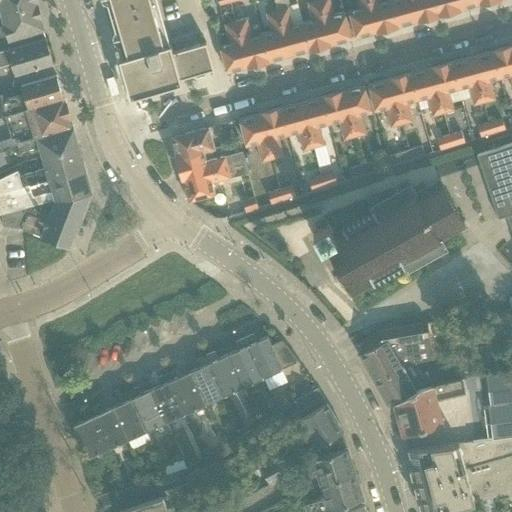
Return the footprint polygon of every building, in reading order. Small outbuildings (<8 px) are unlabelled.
[(0,0),(0,13),(35,3),(34,0),(0,0)] [(206,42),(180,49),(172,51),(170,43),(163,45),(150,0),(109,0),(110,2),(106,3),(114,31),(118,30),(122,43),(118,44),(122,57),(118,58),(126,84),(135,81),(139,95),(181,82),(180,78),(194,74),(195,78),(205,75),(204,71),(213,68),(206,42)] [(305,0),(306,2),(311,20),(302,22),(309,50),(330,44),(317,0),(305,0)] [(329,0),(317,0),(330,44),(351,39),(344,11),(333,14),(329,0)] [(356,0),(358,7),(348,10),(356,37),(376,32),(367,0),(356,0)] [(379,0),(367,0),(376,32),(397,26),(390,0),(385,0),(380,1),(379,0)] [(390,0),(397,26),(418,21),(412,0),(390,0)] [(412,0),(418,21),(439,15),(434,0),(412,0)] [(434,0),(439,15),(459,10),(456,0),(434,0)] [(456,0),(459,10),(480,4),(478,0),(456,0)] [(0,40),(7,38),(24,34),(43,28),(35,3),(0,13),(0,14),(4,26),(0,27),(0,40)] [(288,7),(276,10),(289,55),(309,50),(302,22),(297,4),(288,7)] [(270,31),(261,34),(268,61),(289,55),(276,10),(265,13),(270,31)] [(246,18),(235,21),(248,66),(268,61),(261,34),(251,36),(246,18)] [(229,42),(219,45),(221,53),(226,71),(226,72),(248,66),(235,21),(225,24),(229,42)] [(0,50),(0,66),(11,63),(15,75),(22,72),(34,69),(52,63),(53,63),(46,38),(26,43),(15,46),(0,50)] [(511,45),(492,50),(500,78),(509,76),(511,88),(511,45)] [(492,50),(472,56),(484,102),(495,99),(490,81),(500,78),(492,50)] [(472,56),(451,62),(458,89),(467,87),(472,105),(484,102),(472,56)] [(451,62),(430,67),(443,113),(453,110),(448,92),(458,89),(451,62)] [(430,67),(410,73),(417,100),(427,98),(432,116),(443,113),(430,67)] [(410,73),(389,78),(401,124),(412,121),(407,103),(417,100),(410,73)] [(63,97),(56,75),(21,85),(24,95),(22,95),(21,93),(8,96),(9,99),(4,100),(1,94),(0,94),(0,117),(6,114),(63,97)] [(389,78),(368,84),(373,103),(375,111),(386,109),(390,127),(401,124),(389,78)] [(363,85),(342,91),(355,137),(365,134),(360,116),(371,113),(369,104),(363,85)] [(342,91),(322,96),(329,125),(338,122),(343,140),(355,137),(342,91)] [(322,96),(301,102),(314,148),(324,145),(319,127),(329,125),(322,96)] [(13,136),(0,141),(0,148),(1,151),(17,144),(17,142),(20,141),(71,126),(63,97),(6,114),(13,136)] [(301,102),(281,107),(288,136),(297,133),(302,151),(314,148),(301,102)] [(281,107),(260,113),(272,159),(283,156),(278,138),(288,136),(281,107)] [(260,113),(239,118),(247,147),(256,144),(261,162),(272,159),(260,113)] [(501,119),(490,123),(492,133),(505,129),(501,119)] [(490,123),(477,127),(480,137),(492,133),(490,123)] [(38,146),(41,156),(77,146),(71,126),(20,141),(17,142),(20,151),(38,146)] [(208,127),(171,137),(176,158),(203,151),(204,152),(214,149),(208,127)] [(461,132),(449,135),(452,146),(464,142),(461,132)] [(449,135),(436,139),(439,149),(452,146),(449,135)] [(511,142),(477,155),(498,218),(506,216),(511,232),(511,142)] [(0,177),(0,193),(28,185),(84,168),(77,146),(41,156),(43,162),(17,170),(0,177)] [(421,146),(404,151),(407,160),(424,154),(421,146)] [(203,151),(176,158),(182,179),(245,162),(242,152),(206,161),(204,152),(203,151)] [(404,151),(387,156),(390,165),(407,160),(404,151)] [(374,160),(362,164),(365,173),(377,169),(374,160)] [(245,162),(182,179),(188,201),(215,193),(212,183),(248,173),(245,162)] [(362,164),(350,169),(352,177),(365,173),(362,164)] [(0,213),(56,199),(56,200),(90,190),(84,168),(28,185),(0,193),(0,213)] [(332,172),(320,176),(323,187),(335,183),(332,172)] [(320,176),(308,180),(312,190),(323,187),(320,176)] [(334,236),(329,225),(313,234),(322,250),(327,247),(337,266),(353,294),(373,283),(374,286),(376,285),(375,282),(378,280),(379,283),(381,282),(379,280),(383,278),(384,280),(386,279),(385,277),(388,275),(389,277),(391,276),(389,274),(393,272),(394,275),(396,274),(395,271),(398,269),(399,272),(401,271),(400,269),(403,267),(406,272),(446,250),(441,241),(466,227),(441,182),(416,196),(410,187),(371,209),(374,214),(370,216),(368,214),(367,215),(368,217),(365,219),(364,216),(362,217),(363,220),(360,222),(358,219),(357,220),(358,223),(355,224),(354,222),(352,223),(353,225),(349,227),(348,225),(347,226),(348,228),(345,230),(343,228),(342,229),(343,231),(334,236)] [(292,185),(279,189),(282,200),(295,195),(292,185)] [(279,189),(268,193),(271,203),(282,200),(279,189)] [(56,199),(0,213),(3,225),(21,228),(69,247),(91,192),(90,190),(56,200),(56,199)] [(254,197),(242,201),(245,211),(247,211),(257,207),(254,197)] [(360,354),(359,355),(374,382),(403,365),(415,362),(418,361),(415,340),(428,338),(426,324),(396,329),(377,332),(382,341),(360,354)] [(253,333),(244,337),(263,377),(298,361),(281,340),(271,344),(267,335),(256,340),(253,333)] [(239,348),(228,353),(243,386),(263,377),(244,337),(236,341),(239,348)] [(215,350),(206,355),(224,395),(243,386),(228,353),(218,357),(215,350)] [(200,366),(189,370),(205,404),(224,395),(206,355),(197,359),(200,366)] [(388,406),(395,402),(417,389),(433,386),(425,371),(420,372),(415,362),(403,365),(374,382),(388,406)] [(176,368),(167,372),(186,412),(205,404),(189,370),(179,375),(176,368)] [(511,371),(480,376),(484,407),(511,403),(511,371)] [(161,383),(151,388),(166,421),(186,412),(167,372),(158,376),(161,383)] [(417,389),(395,402),(404,434),(420,429),(421,431),(426,429),(426,428),(443,423),(437,400),(465,393),(462,379),(433,386),(417,389)] [(137,386),(128,390),(147,430),(166,421),(151,388),(140,393),(137,386)] [(323,397),(316,387),(294,401),(300,411),(323,397)] [(123,401),(112,406),(127,439),(147,430),(128,390),(120,394),(123,401)] [(306,452),(306,451),(342,432),(344,431),(326,402),(298,419),(299,420),(298,421),(300,424),(292,429),(306,452)] [(511,403),(484,407),(469,409),(473,441),(511,436),(511,403)] [(98,404),(90,408),(108,448),(127,439),(112,406),(102,411),(98,404)] [(108,448),(90,408),(81,412),(84,419),(73,424),(88,457),(108,448)] [(279,412),(261,423),(265,432),(284,420),(279,412)] [(261,423),(243,434),(246,443),(265,432),(261,423)] [(295,472),(282,478),(285,486),(316,472),(319,482),(354,471),(342,432),(306,451),(311,460),(294,470),(295,472)] [(243,434),(224,445),(228,454),(246,443),(243,434)] [(412,465),(425,511),(436,511),(456,506),(501,495),(511,492),(511,436),(473,441),(408,449),(409,456),(417,454),(419,463),(412,465)] [(212,441),(210,443),(213,452),(221,447),(218,438),(212,441)] [(213,452),(206,456),(210,465),(228,454),(224,445),(221,447),(213,452)] [(206,456),(186,468),(189,477),(210,465),(206,456)] [(275,457),(260,466),(262,470),(270,484),(285,475),(277,461),(275,457)] [(186,468),(167,475),(171,483),(189,477),(186,468)] [(322,491),(303,497),(304,502),(307,511),(319,511),(344,504),(363,498),(354,471),(319,482),(320,485),(322,491)] [(167,475),(146,482),(147,484),(148,486),(150,490),(171,483),(167,475)] [(131,487),(126,489),(128,497),(134,495),(150,490),(148,486),(147,484),(146,482),(131,487)] [(115,490),(96,496),(100,507),(118,501),(128,497),(126,489),(115,492),(115,490)] [(511,492),(501,495),(503,502),(511,500),(511,503),(511,492)] [(124,509),(120,511),(167,511),(163,500),(168,498),(167,496),(163,498),(163,497),(143,503),(124,509)]
